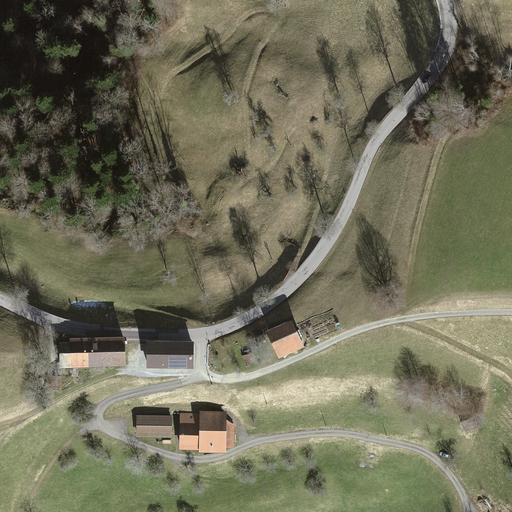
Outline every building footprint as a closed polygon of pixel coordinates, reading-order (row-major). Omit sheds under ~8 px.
[(292,321),(267,332),(280,359),(304,348),(292,321)] [(99,369),(126,368),(126,338),(71,339),(71,343),(59,343),(60,369),(99,369)] [(193,366),(193,344),(148,343),(147,366),(171,366),(193,366)] [(251,355),(244,356),(246,366),(253,364),(251,355)] [(62,377),(51,377),(51,392),(62,393),(62,377)] [(228,413),(180,414),(180,416),(180,451),(200,451),(200,454),(228,454),(228,450),(228,422),(228,413)] [(173,417),(137,416),(137,439),(173,440),(173,417)] [(473,418),(461,423),(465,432),(477,427),(473,418)]
